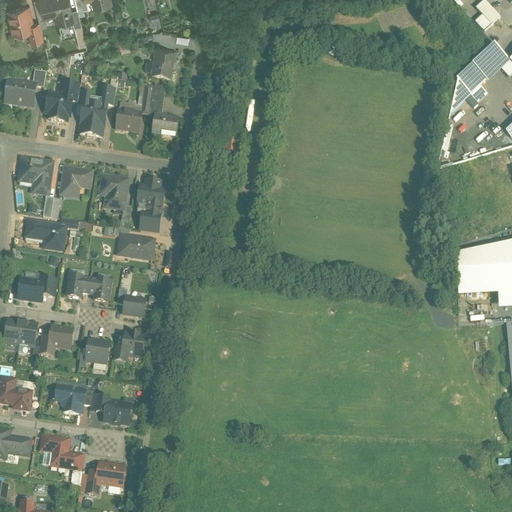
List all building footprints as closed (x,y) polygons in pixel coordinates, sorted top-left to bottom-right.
[(68,0),(40,0),(44,17),(57,14),(62,38),(77,35),(75,27),(72,11),(68,0)] [(85,0),(75,0),(77,10),(78,11),(88,9),(86,1),(85,0)] [(500,19),(485,2),(484,2),(484,3),(476,10),(492,27),(500,20),(500,19)] [(29,7),(8,12),(13,34),(28,30),(34,29),(33,25),(29,7)] [(77,10),(72,11),(75,27),(81,26),(77,10)] [(34,29),(28,30),(31,44),(44,41),(40,23),(33,25),(34,29)] [(81,26),(75,27),(77,35),(79,47),(86,46),(81,26)] [(177,36),(161,34),(159,46),(175,48),(177,36)] [(175,51),(156,48),(154,64),(152,76),(152,79),(170,82),(175,51)] [(154,64),(148,63),(147,64),(145,73),(147,75),(152,76),(154,64)] [(476,70),(461,83),(472,95),(486,82),(476,70)] [(46,74),(35,73),(33,86),(36,86),(36,89),(44,90),(46,74)] [(33,86),(27,85),(27,88),(8,85),(5,105),(33,109),(36,89),(36,86),(33,86)] [(63,86),(61,99),(49,97),(46,115),(49,115),(48,122),(66,124),(67,118),(70,119),(72,103),(78,104),(80,95),(81,88),(63,86)] [(153,90),(146,88),(144,100),(151,101),(153,90)] [(166,90),(153,88),(153,90),(151,101),(151,102),(164,104),(166,90)] [(116,92),(105,91),(103,103),(103,107),(108,107),(114,108),(116,92)] [(90,96),(80,95),(78,104),(78,106),(84,107),(84,106),(89,107),(90,101),(90,96)] [(151,101),(144,100),(142,116),(149,117),(150,110),(151,102),(151,101)] [(103,103),(90,101),(89,107),(84,106),(84,107),(81,126),(82,126),(80,136),(88,137),(89,136),(94,137),(94,138),(102,139),(103,129),(104,129),(108,107),(103,107),(103,103)] [(164,104),(151,102),(150,110),(162,112),(164,104)] [(162,112),(150,110),(149,117),(148,118),(155,119),(155,118),(161,119),(162,112)] [(142,116),(119,113),(116,131),(139,135),(142,116)] [(161,119),(155,118),(155,119),(152,137),(176,140),(178,122),(161,119)] [(236,141),(226,139),(224,160),(233,161),(236,141)] [(52,166),(23,162),(20,183),(21,183),(21,181),(35,183),(33,195),(48,197),(52,166)] [(92,175),(65,171),(61,197),(77,200),(79,190),(90,191),(92,175)] [(113,181),(103,179),(101,197),(107,198),(106,207),(115,209),(114,211),(123,212),(124,213),(124,208),(128,184),(113,181)] [(160,185),(147,182),(146,189),(141,189),(138,207),(148,208),(147,216),(160,218),(164,192),(159,191),(160,185)] [(54,200),(46,199),(43,220),(51,221),(54,200)] [(61,201),(54,200),(51,221),(58,222),(61,201)] [(148,208),(138,207),(137,214),(143,215),(147,216),(148,208)] [(131,209),(124,208),(124,213),(123,212),(121,224),(129,225),(131,209)] [(160,218),(147,216),(143,215),(140,234),(158,237),(160,218)] [(79,225),(60,222),(59,228),(66,229),(66,231),(78,233),(79,225)] [(59,228),(56,228),(56,229),(48,228),(48,227),(29,224),(27,236),(45,239),(44,251),(62,253),(66,231),(66,229),(59,228)] [(131,233),(115,230),(114,238),(122,239),(122,238),(129,240),(131,233)] [(129,240),(122,238),(122,239),(119,255),(126,256),(126,259),(151,262),(154,243),(129,240)] [(511,311),(511,246),(457,257),(458,300),(498,298),(498,312),(511,311)] [(84,280),(70,278),(67,298),(81,301),(82,295),(84,281),(84,280)] [(57,283),(42,280),(41,284),(22,282),(19,301),(41,305),(42,298),(55,300),(57,283)] [(90,282),(84,281),(82,295),(88,296),(90,282)] [(97,283),(90,282),(88,296),(95,297),(97,283)] [(111,284),(97,282),(97,283),(95,297),(94,302),(108,305),(111,284)] [(127,292),(119,291),(117,306),(125,307),(126,300),(127,292)] [(126,300),(125,307),(124,317),(143,320),(146,303),(126,300)] [(23,325),(8,323),(7,331),(5,345),(19,347),(23,325)] [(37,328),(23,325),(19,347),(34,349),(37,328)] [(73,333),(52,330),(51,339),(49,348),(55,349),(70,351),(73,333)] [(131,336),(131,337),(125,336),(123,349),(122,357),(128,357),(142,360),(143,357),(144,356),(145,351),(144,350),(145,339),(140,339),(140,338),(131,336)] [(51,339),(42,338),(39,356),(53,358),(55,349),(49,348),(51,339)] [(89,343),(86,364),(106,366),(109,346),(89,343)] [(123,349),(115,348),(113,362),(115,362),(124,364),(127,364),(128,357),(122,357),(123,349)] [(32,395),(14,393),(15,383),(1,381),(0,384),(0,405),(15,408),(14,411),(29,413),(30,407),(31,405),(30,405),(32,395)] [(85,393),(57,389),(55,404),(62,404),(65,409),(64,414),(78,416),(79,411),(83,408),(85,393)] [(93,395),(85,393),(83,408),(90,409),(93,395)] [(109,400),(98,398),(96,414),(106,415),(108,405),(109,400)] [(123,405),(115,404),(113,406),(108,405),(106,415),(105,424),(128,428),(131,408),(124,407),(123,405)] [(10,434),(0,432),(0,460),(1,461),(1,460),(6,461),(7,455),(15,456),(18,441),(9,440),(10,434)] [(69,442),(43,439),(42,447),(46,448),(45,454),(53,455),(51,468),(57,469),(59,470),(59,469),(80,472),(83,458),(67,456),(69,442)] [(31,443),(18,441),(15,456),(28,458),(31,443)] [(116,468),(109,467),(109,468),(100,466),(99,475),(97,485),(100,486),(122,489),(125,470),(116,469),(116,468)] [(99,475),(89,473),(85,495),(98,497),(100,486),(97,485),(99,475)]
